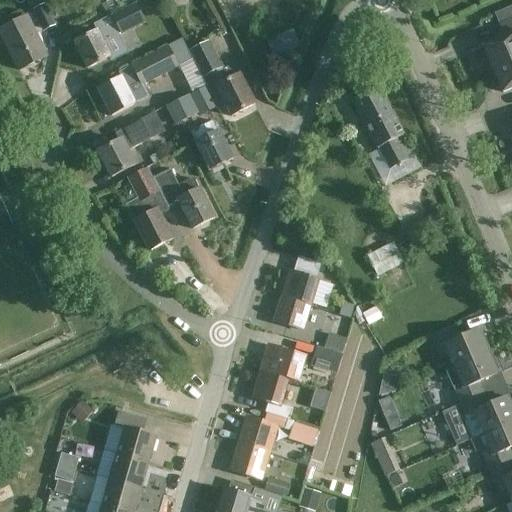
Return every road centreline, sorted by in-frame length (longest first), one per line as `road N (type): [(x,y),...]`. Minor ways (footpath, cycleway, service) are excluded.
road 1 (residential): [(228,335),(335,32),(344,17),(376,0)]
road 2 (tertiary): [(511,287),(386,0)]
road 3 (residential): [(228,335),(172,309),(109,253),(24,122)]
road 4 (residential): [(178,511),(228,335)]
